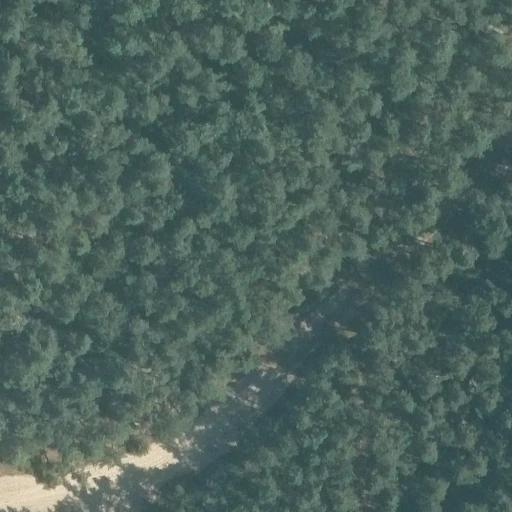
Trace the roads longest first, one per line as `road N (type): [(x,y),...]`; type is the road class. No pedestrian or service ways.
road 1 (track): [(0,510),(105,496),(169,466),(511,150)]
road 2 (track): [(346,304),(360,368),(362,511)]
road 3 (track): [(387,0),(414,13),(511,31)]
